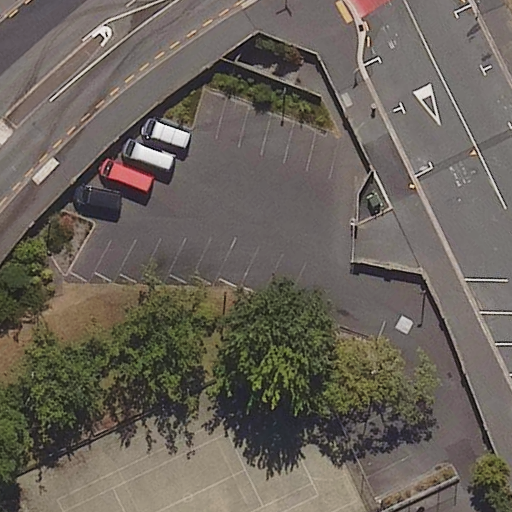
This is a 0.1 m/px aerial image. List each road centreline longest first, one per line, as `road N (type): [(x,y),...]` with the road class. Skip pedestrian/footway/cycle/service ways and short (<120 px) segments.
road 1 (residential): [(511,218),(404,0)]
road 2 (tertiary): [(27,103),(94,37),(150,0)]
